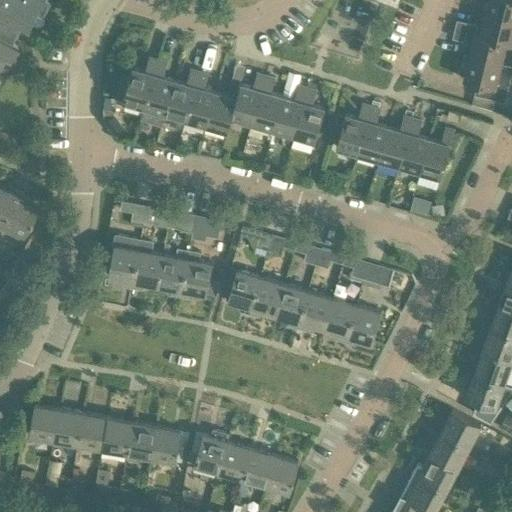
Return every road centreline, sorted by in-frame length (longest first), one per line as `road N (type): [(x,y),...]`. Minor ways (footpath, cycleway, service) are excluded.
road 1 (residential): [(437,241),(228,181),(87,156)]
road 2 (residential): [(311,511),(431,286),(437,241)]
road 3 (residential): [(0,389),(25,358),(70,252),(87,156)]
road 4 (residential): [(122,0),(216,23),(245,21),(282,0)]
road 5 (residential): [(87,156),(84,59),(104,0)]
road 6 (residential): [(437,241),(478,193),(511,125)]
